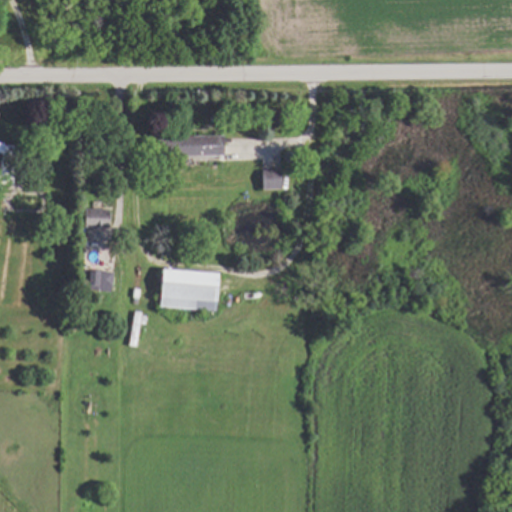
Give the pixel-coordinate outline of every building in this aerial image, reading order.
[(219,154),(219,135),(165,136),(165,155),(219,154)] [(274,170),(255,170),(256,189),(275,188),(274,170)] [(106,227),(106,208),(78,209),(79,238),(91,237),(91,227),(106,227)] [(86,268),(81,288),(104,293),(109,273),(86,268)] [(212,272),(154,269),(152,307),(210,311),(212,272)]
